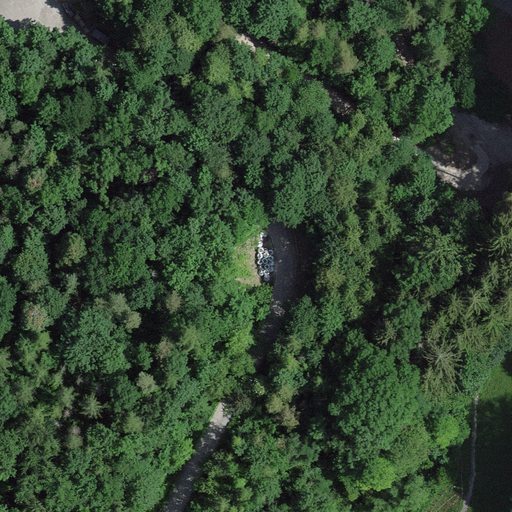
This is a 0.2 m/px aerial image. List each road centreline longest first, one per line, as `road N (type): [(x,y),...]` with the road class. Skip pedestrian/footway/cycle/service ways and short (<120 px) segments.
road 1 (track): [(472,171),(437,169),(376,133),(200,0)]
road 2 (track): [(472,171),(481,143),(409,56),(378,0)]
